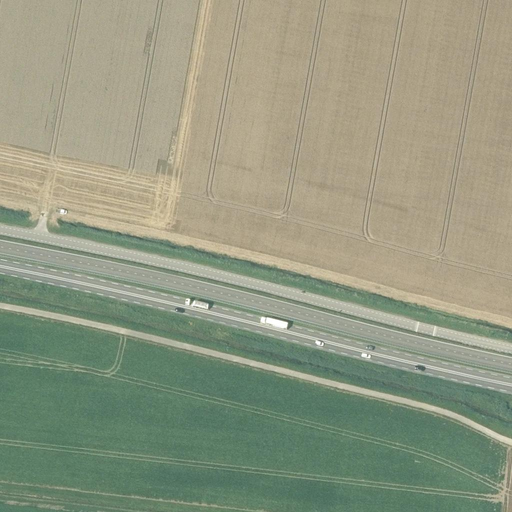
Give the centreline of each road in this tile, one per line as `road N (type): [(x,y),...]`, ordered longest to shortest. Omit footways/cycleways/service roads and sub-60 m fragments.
road 1 (unclassified): [(511,350),(0,230)]
road 2 (primary): [(502,384),(0,267)]
road 3 (track): [(0,485),(229,511)]
